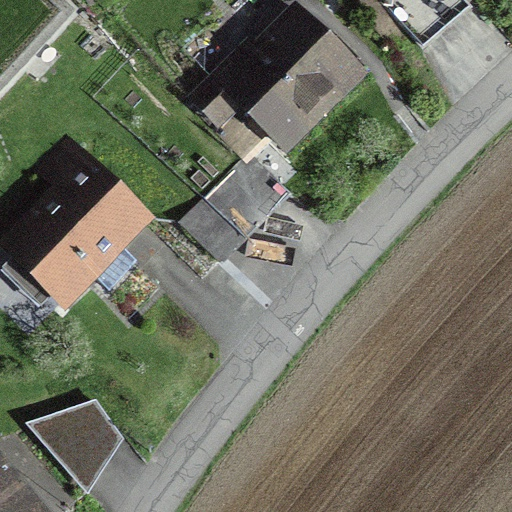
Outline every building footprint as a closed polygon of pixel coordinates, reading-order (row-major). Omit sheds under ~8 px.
[(0,0),(0,97),(79,14),(63,0),(0,0)] [(386,0),(383,3),(423,49),(472,7),(465,0),(386,0)] [(255,42),(250,37),(186,100),(245,158),(265,138),(286,159),(368,76),(294,3),(255,42)] [(52,189),(0,241),(0,251),(10,261),(0,271),(0,304),(23,327),(50,300),(66,316),(97,284),(109,296),(139,266),(126,253),(156,223),(67,136),(33,170),(52,189)] [(242,160),(205,198),(249,241),(293,195),(271,174),(265,181),(242,160)] [(249,241),(205,198),(180,224),(224,266),(249,241)] [(97,400),(24,425),(88,498),(125,443),(97,400)] [(0,511),(48,511),(0,455),(0,511)]
